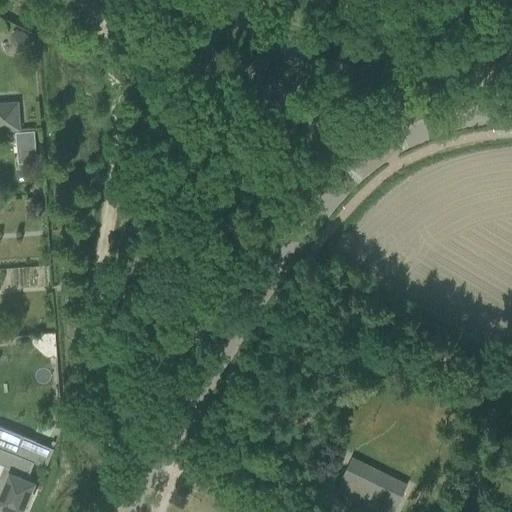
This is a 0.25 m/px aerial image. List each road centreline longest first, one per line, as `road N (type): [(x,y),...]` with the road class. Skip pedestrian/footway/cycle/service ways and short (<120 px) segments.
road 1 (track): [(93,0),(95,301),(103,359),(159,460)]
road 2 (unclassified): [(127,511),(265,282),(346,177),(380,149)]
road 3 (unclassified): [(380,149),(100,0)]
road 4 (unclassified): [(380,149),(434,126),(511,113)]
road 5 (track): [(434,126),(511,34)]
